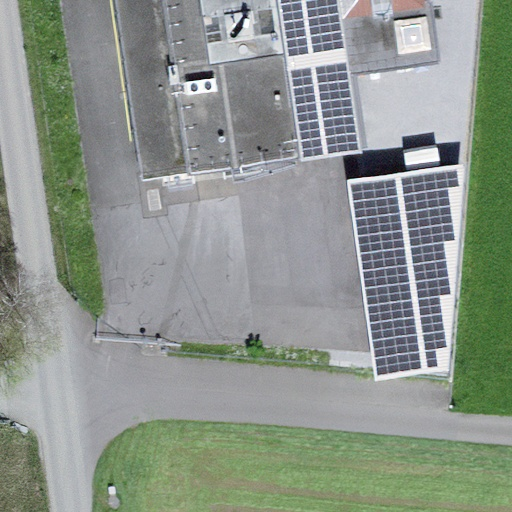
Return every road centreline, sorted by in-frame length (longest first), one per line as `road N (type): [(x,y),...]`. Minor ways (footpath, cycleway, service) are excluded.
road 1 (track): [(0,408),(511,451)]
road 2 (unclassified): [(73,511),(0,9)]
